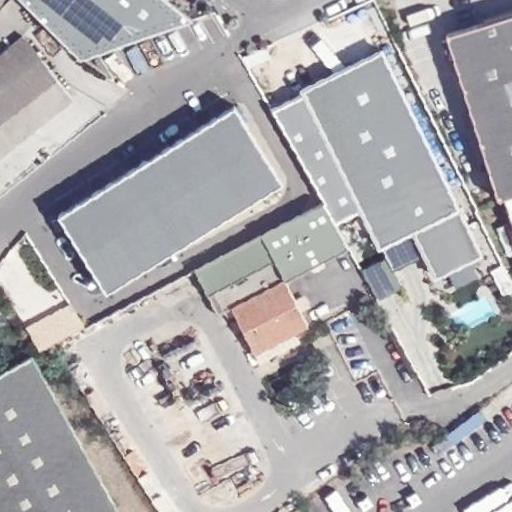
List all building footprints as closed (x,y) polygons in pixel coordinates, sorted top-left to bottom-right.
[(189,23),(159,0),(19,0),(80,61),(189,23)] [(511,6),(444,29),(496,195),(504,193),(511,190),(511,6)] [(0,151),(73,95),(24,34),(0,53),(0,151)] [(382,43),(296,83),(375,247),(381,244),(392,267),(420,253),(430,273),(481,249),(382,43)] [(235,110),(56,218),(105,298),(281,188),(235,110)] [(0,190),(49,155),(35,137),(0,162),(0,190)] [(232,305),(286,277),(262,231),(191,267),(215,314),(232,305)] [(308,323),(286,277),(232,305),(261,361),(300,340),(296,331),(308,323)] [(30,334),(39,352),(83,329),(73,311),(30,334)] [(110,511),(77,449),(28,356),(0,370),(0,511),(110,511)]
